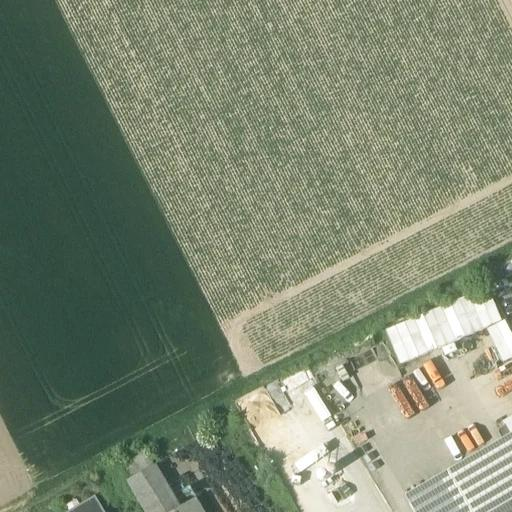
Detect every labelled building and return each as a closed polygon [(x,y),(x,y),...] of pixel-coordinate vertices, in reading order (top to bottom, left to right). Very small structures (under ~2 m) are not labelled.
[(511,337),(495,289),(386,328),(399,364),(495,330),(506,361),(511,358),(511,337)] [(511,436),(440,479),(460,511),(493,511),(511,501),(511,436)] [(118,464),(130,483),(157,467),(147,449),(118,464)] [(130,483),(147,511),(182,511),(185,511),(157,467),(130,483)] [(460,511),(440,479),(405,499),(412,511),(460,511)] [(73,511),(102,511),(95,499),(73,511)] [(511,511),(511,501),(493,511),(511,511)] [(203,511),(198,503),(185,511),(182,511),(203,511)]
